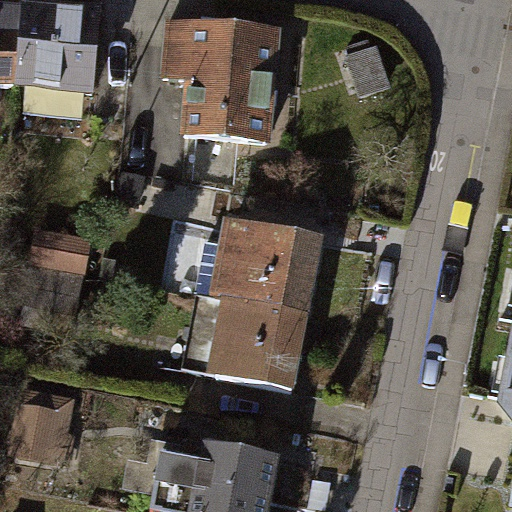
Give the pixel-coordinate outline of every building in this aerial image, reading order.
[(0,89),(10,91),(18,11),(0,9),(0,89)] [(94,18),(18,11),(10,91),(87,98),(94,18)] [(164,85),(183,86),(186,29),(167,28),(164,85)] [(183,86),(180,141),(264,145),(270,33),(186,29),(183,86)] [(219,228),(205,305),(298,321),(311,244),(219,228)] [(85,277),(91,243),(35,232),(28,266),(85,277)] [(20,274),(13,308),(66,319),(73,284),(20,274)] [(285,393),(298,321),(205,305),(194,303),(184,361),(213,366),(210,380),(285,393)] [(511,335),(496,403),(509,421),(511,422),(511,486),(509,509),(511,509),(511,335)] [(10,452),(39,457),(45,421),(16,416),(10,452)] [(142,511),(264,511),(274,458),(194,443),(190,463),(153,456),(142,511)]
